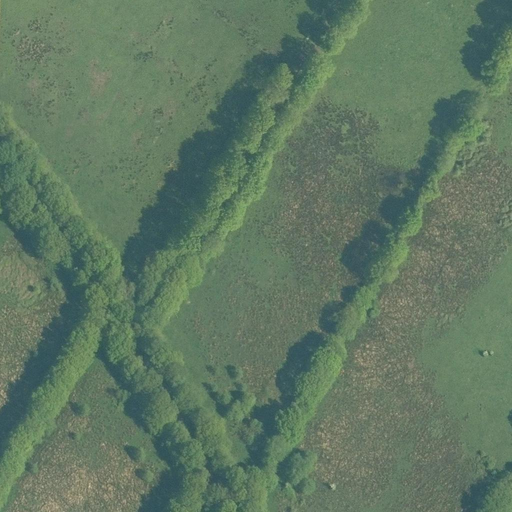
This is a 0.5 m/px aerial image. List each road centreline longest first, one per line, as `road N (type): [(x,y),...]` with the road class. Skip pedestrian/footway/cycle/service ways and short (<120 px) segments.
road 1 (track): [(234,511),(128,339),(0,156)]
road 2 (track): [(340,0),(128,339)]
